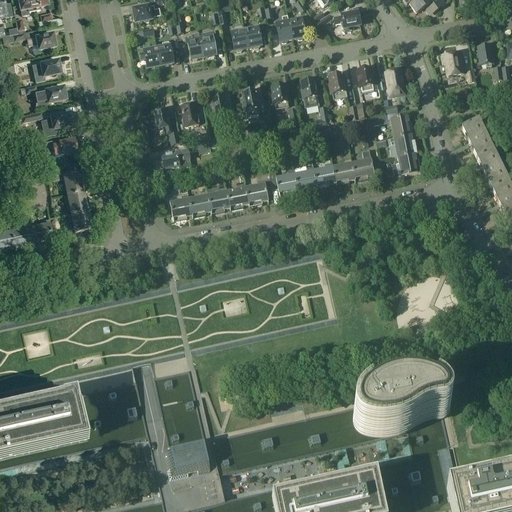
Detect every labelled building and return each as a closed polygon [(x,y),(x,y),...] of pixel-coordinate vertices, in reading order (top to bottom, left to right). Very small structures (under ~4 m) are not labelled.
[(0,0),(0,18),(6,17),(13,16),(11,4),(4,6),(3,0),(2,0),(1,0),(0,0)] [(18,0),(21,14),(22,18),(29,17),(29,15),(36,13),(33,0),(18,0)] [(45,0),(33,0),(36,13),(40,12),(40,10),(47,8),(47,7),(48,6),(47,2),(46,1),(45,0)] [(156,8),(172,5),(170,0),(154,0),(156,8)] [(317,0),(324,9),(327,6),(327,7),(337,0),(317,0)] [(415,0),(408,5),(416,15),(424,10),(429,17),(444,7),(439,0),(415,0)] [(460,0),(461,10),(476,9),(475,0),(460,0)] [(300,15),(305,12),(299,4),(294,7),(300,15)] [(151,21),(161,19),(159,11),(154,12),(154,8),(149,9),(148,8),(132,11),(133,18),(132,19),(133,22),(135,23),(135,25),(144,23),(145,24),(148,24),(149,22),(151,22),(151,21)] [(219,18),(224,17),(223,8),(216,9),(218,18),(219,18)] [(259,23),(265,22),(262,10),(257,11),(259,23)] [(267,22),(273,20),(271,11),(265,12),(267,22)] [(313,20),(316,24),(324,19),(321,15),(313,20)] [(359,21),(358,21),(357,15),(341,18),(341,19),(334,20),(335,26),(342,25),(343,31),(344,31),(345,33),(353,32),(352,29),(360,28),(359,26),(360,26),(360,25),(361,25),(361,24),(361,23),(361,22),(361,21),(360,21),(359,21)] [(224,17),(219,18),(221,30),(227,29),(224,17)] [(292,42),(288,24),(287,18),(282,19),(282,25),(276,26),(280,45),(281,44),(283,45),(286,45),(287,43),(292,42)] [(327,18),(316,25),(320,31),(331,23),(327,18)] [(301,21),(288,24),(292,42),(298,41),(299,42),(302,42),(303,40),(305,40),(301,21)] [(244,32),(247,51),(253,50),(255,51),(258,50),(259,49),(261,48),(257,30),(244,32)] [(247,51),(244,32),(231,35),(234,53),(236,53),(237,54),(241,54),(242,52),(247,51)] [(213,34),(199,36),(203,60),(209,59),(210,60),(214,59),(214,58),(216,57),(212,39),(214,39),(213,34)] [(191,38),(192,43),(187,44),(191,62),(192,62),(193,63),(197,62),(197,61),(203,60),(199,36),(191,38)] [(38,53),(55,50),(55,48),(56,47),(55,43),(54,42),(53,37),(36,40),(36,41),(26,42),(28,49),(37,47),(38,53)] [(156,51),(160,68),(162,68),(162,69),(167,68),(167,67),(172,66),(169,48),(168,45),(162,46),(163,50),(156,51)] [(149,47),(150,52),(144,53),(144,54),(140,55),(141,62),(145,61),(147,71),(148,70),(149,71),(154,70),(153,69),(160,68),(156,51),(155,46),(149,47)] [(491,66),(493,66),(490,48),(485,49),(483,48),(480,48),(479,50),(477,50),(480,68),(486,67),(487,69),(492,69),(491,66)] [(448,78),(463,75),(460,56),(442,59),(443,66),(445,66),(448,78)] [(33,68),(35,75),(36,83),(43,82),(43,80),(61,76),(61,74),(62,73),(61,69),(59,68),(58,63),(33,68)] [(0,77),(14,75),(12,65),(0,67),(0,77)] [(496,82),(502,81),(500,69),(494,70),(496,82)] [(504,82),(510,81),(508,69),(502,70),(504,82)] [(363,71),(362,72),(356,73),(360,90),(361,95),(374,93),(372,88),(373,87),(370,71),(369,71),(368,71),(367,70),(366,70),(365,70),(364,71),(363,71)] [(385,75),(390,99),(398,97),(397,90),(403,89),(401,79),(399,80),(398,72),(396,73),(396,71),(390,72),(391,74),(385,75)] [(466,86),(473,84),(471,74),(464,75),(466,86)] [(330,78),(330,79),(328,79),(330,88),(329,88),(330,97),(332,96),(333,102),(346,99),(345,94),(346,93),(344,83),(343,83),(341,77),(335,78),(335,77),(334,77),(333,77),(332,77),(331,78),(330,78)] [(304,111),(319,108),(313,82),(308,83),(306,82),(304,82),(303,84),(301,84),(302,93),(301,93),(304,111)] [(282,110),(288,109),(287,104),(284,87),(278,88),(277,87),(274,88),(273,89),(272,90),(273,98),(272,98),(273,107),(281,105),(282,110)] [(48,106),(66,102),(66,101),(67,99),(66,95),(65,95),(64,90),(43,94),(43,93),(36,94),(35,89),(20,92),(21,98),(32,95),(35,108),(48,106)] [(247,118),(259,116),(258,110),(255,93),(249,94),(248,93),(244,94),(243,95),(242,96),(244,104),(243,104),(244,113),(246,112),(247,118)] [(215,123),(228,121),(226,115),(227,115),(224,99),(218,100),(217,99),(213,100),(213,101),(211,102),(213,110),(211,110),(212,118),(214,117),(215,123)] [(188,107),(186,105),(184,106),(183,107),(183,108),(181,109),(185,129),(198,127),(197,122),(198,122),(195,106),(188,107)] [(356,107),(359,123),(370,120),(367,105),(356,107)] [(351,123),(358,122),(356,108),(349,109),(351,123)] [(387,117),(397,115),(396,108),(385,110),(387,117)] [(161,113),(161,112),(160,111),(159,110),(158,110),(157,111),(156,111),(156,112),(156,113),(156,114),(154,114),(155,121),(154,122),(155,131),(165,129),(166,136),(172,135),(171,128),(170,128),(167,112),(161,113)] [(319,111),(322,123),(316,124),(318,131),(329,128),(326,110),(319,111)] [(291,115),(292,120),(289,121),(292,134),(299,133),(297,122),(296,114),(291,115)] [(31,123),(42,121),(41,115),(30,117),(21,119),(22,125),(31,123)] [(73,126),(72,122),(70,121),(69,116),(48,120),(49,127),(52,127),(53,133),(72,129),(71,127),(73,126)] [(394,141),(413,137),(411,124),(408,124),(407,118),(386,122),(386,118),(372,121),(374,129),(387,126),(387,129),(391,129),(394,141)] [(469,146),(477,161),(493,153),(478,123),(461,131),(469,146)] [(179,135),(168,137),(171,149),(181,146),(179,135)] [(391,161),(393,160),(397,159),(397,160),(417,156),(414,143),(412,143),(411,138),(413,137),(394,141),(387,142),(391,161)] [(220,140),(209,142),(211,150),(222,148),(220,140)] [(54,148),(55,153),(52,154),(54,161),(63,159),(63,158),(70,157),(71,157),(74,157),(76,155),(77,155),(75,142),(59,145),(60,147),(54,148)] [(197,145),(197,149),(199,155),(210,153),(208,143),(197,145)] [(19,147),(9,149),(10,155),(20,153),(19,147)] [(190,168),(189,161),(188,153),(176,156),(176,155),(161,158),(164,171),(179,168),(179,170),(190,168)] [(362,154),(363,159),(364,163),(352,165),(351,165),(355,185),(368,182),(368,180),(374,179),(369,153),(362,154)] [(508,184),(493,153),(477,161),(484,177),(492,192),(508,184)] [(251,162),(250,156),(239,158),(240,164),(251,162)] [(397,159),(393,160),(395,167),(398,166),(401,179),(420,175),(418,162),(416,162),(415,157),(417,156),(397,160),(397,159)] [(332,169),(336,188),(349,186),(348,184),(354,182),(355,185),(351,165),(352,165),(351,162),(344,163),(345,167),(333,169),(332,169)] [(379,164),(373,166),(375,178),(382,177),(380,164),(379,164)] [(332,169),(333,169),(332,165),(325,166),(326,170),(314,173),(313,173),(317,192),(330,190),(330,187),(335,186),(336,188),(332,169)] [(313,173),(314,173),(313,169),(306,170),(307,174),(295,176),(298,196),(311,193),(311,191),(316,190),(317,192),(313,173)] [(65,186),(67,198),(87,194),(84,181),(82,181),(80,175),(74,177),(73,172),(51,177),(52,183),(64,181),(65,186)] [(298,196),(295,176),(294,172),(287,173),(288,177),(276,180),(279,199),(292,197),(292,195),(297,193),(298,196)] [(245,190),(249,209),(262,207),(261,204),(268,203),(264,182),(257,184),(258,187),(246,190),(245,190)] [(511,220),(511,191),(508,184),(492,192),(499,207),(507,223),(511,220)] [(245,190),(246,190),(245,186),(238,187),(239,191),(227,193),(226,193),(230,213),(243,210),(243,208),(248,207),(249,209),(245,190)] [(226,193),(227,193),(226,190),(219,191),(220,195),(208,197),(211,217),(224,214),(224,212),(229,211),(230,213),(226,193)] [(208,197),(207,193),(201,195),(201,198),(189,201),(192,220),(205,218),(205,215),(211,214),(211,217),(208,197)] [(67,198),(63,199),(65,205),(69,204),(71,216),(71,217),(91,213),(88,200),(86,200),(84,195),(87,194),(67,198)] [(189,201),(188,197),(182,198),(182,202),(170,205),(173,224),(186,222),(186,219),(192,218),(192,220),(189,201)] [(71,217),(71,216),(67,217),(69,224),(72,223),(75,236),(95,232),(92,219),(89,219),(88,213),(91,213),(71,217)] [(31,230),(35,249),(47,247),(47,244),(53,243),(49,222),(42,224),(43,227),(31,230)] [(31,230),(30,226),(24,227),(24,231),(12,233),(16,253),(29,250),(28,248),(34,247),(34,249),(35,249),(31,230)] [(0,255),(10,254),(9,252),(15,251),(15,253),(16,253),(12,233),(12,229),(5,231),(6,235),(0,235),(0,255)] [(0,511),(163,511),(162,505),(131,511),(0,511),(0,473),(150,440),(135,371),(152,368),(172,452),(204,445),(208,466),(210,473),(218,507),(196,511),(276,511),(274,503),(272,495),(225,505),(219,478),(407,437),(413,463),(372,472),(374,481),(380,511),(439,511),(452,509),(449,494),(458,492),(436,390),(211,443),(195,373),(343,342),(323,254),(0,325),(0,511)] [(188,478),(188,475),(197,473),(198,476),(210,473),(208,466),(204,445),(172,452),(170,453),(163,454),(167,471),(169,482),(188,478)] [(452,511),(511,511),(511,479),(458,492),(449,494),(452,509),(452,511)] [(380,511),(374,481),(274,503),(276,511),(380,511)]
